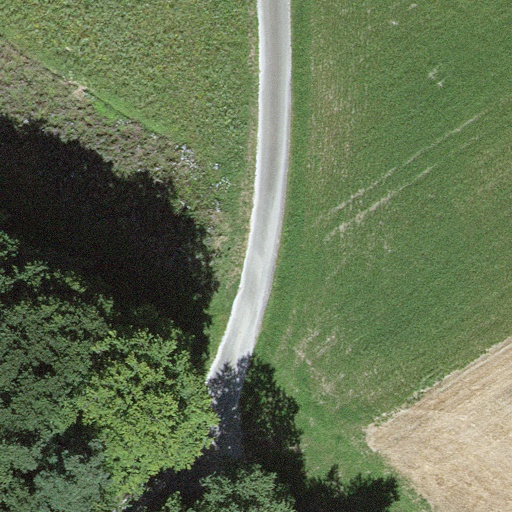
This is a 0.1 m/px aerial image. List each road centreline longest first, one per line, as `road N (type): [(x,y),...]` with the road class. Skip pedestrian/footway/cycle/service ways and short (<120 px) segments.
road 1 (unclassified): [(254,302),(275,141),(275,0)]
road 2 (track): [(142,511),(210,430),(254,302)]
road 3 (track): [(312,511),(210,430)]
